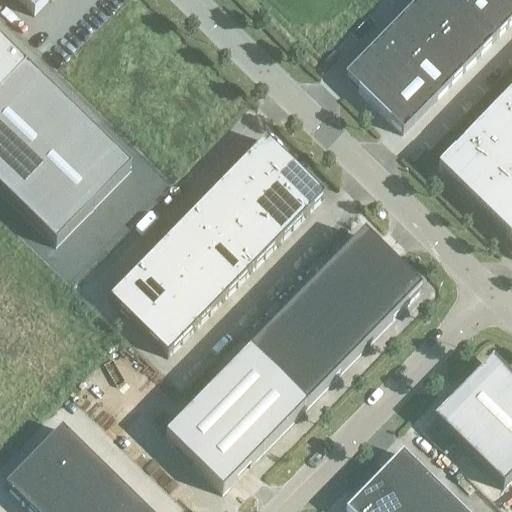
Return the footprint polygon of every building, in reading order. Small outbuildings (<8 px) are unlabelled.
[(13,0),(33,19),(51,0),(13,0)] [(260,0),(295,34),(328,0),(343,0),(350,6),(356,0),(260,0)] [(450,0),(423,0),(420,4),(449,32),(465,15),(450,0)] [(450,0),(465,15),(478,2),(476,0),(450,0)] [(479,0),(478,2),(507,30),(511,24),(511,10),(501,0),(479,0)] [(511,0),(501,0),(511,10),(511,0)] [(465,15),(494,43),(507,30),(478,2),(465,15)] [(406,18),(435,46),(449,32),(420,4),(406,18)] [(449,32),(478,60),(494,43),(465,15),(449,32)] [(392,33),(421,61),(435,46),(406,18),(392,33)] [(435,46),(464,75),(478,60),(449,32),(435,46)] [(378,47),(407,75),(421,61),(392,33),(378,47)] [(0,197),(56,252),(131,174),(0,46),(0,197)] [(450,89),(464,75),(435,46),(421,61),(450,89)] [(344,81),(373,110),(407,75),(378,47),(344,81)] [(407,75),(436,103),(450,89),(421,61),(407,75)] [(407,75),(373,110),(402,138),(436,103),(407,75)] [(511,95),(462,147),(437,172),(511,245),(511,95)] [(248,161),(278,190),(294,172),(265,144),(248,161)] [(234,175),(264,204),(278,190),(248,161),(234,175)] [(278,190),(307,218),(323,201),(294,172),(278,190)] [(220,190),(250,218),(264,204),(234,175),(220,190)] [(206,204),(236,233),(250,218),(220,190),(206,204)] [(264,204),(250,218),(279,247),(307,218),(278,190),(264,204)] [(192,218),(222,247),(236,233),(206,204),(192,218)] [(178,233),(208,261),(222,247),(192,218),(178,233)] [(250,218),(236,233),(265,261),(279,247),(250,218)] [(164,247),(194,275),(208,261),(178,233),(164,247)] [(236,233),(222,247),(251,275),(265,261),(236,233)] [(420,295),(363,239),(164,443),(221,499),(420,295)] [(151,261),(180,290),(194,275),(164,247),(151,261)] [(251,275),(222,247),(208,261),(237,290),(251,275)] [(137,276),(166,304),(180,290),(151,261),(137,276)] [(208,261),(194,275),(223,304),(237,290),(208,261)] [(223,304),(194,275),(180,290),(209,318),(223,304)] [(123,290),(143,310),(152,318),(166,304),(137,276),(123,290)] [(109,304),(138,333),(152,318),(143,310),(123,290),(109,304)] [(180,290),(166,304),(195,332),(209,318),(180,290)] [(195,332),(166,304),(152,318),(138,333),(167,361),(195,333),(195,332)] [(511,482),(511,387),(492,368),(483,377),(481,376),(433,425),(503,493),(511,482)] [(61,433),(33,462),(53,482),(81,453),(61,433)] [(67,496),(96,467),(81,453),(53,482),(67,496)] [(401,458),(373,487),(398,511),(405,511),(431,486),(401,458)] [(33,462),(5,491),(25,511),(53,482),(33,462)] [(96,467),(67,496),(82,510),(110,481),(96,467)] [(107,511),(124,495),(110,481),(82,510),(83,511),(107,511)] [(51,511),(67,496),(53,482),(25,511),(26,511),(51,511)] [(431,486),(405,511),(447,511),(452,507),(431,486)] [(398,511),(373,487),(348,511),(398,511)] [(107,511),(141,511),(124,495),(107,511)] [(79,511),(82,510),(67,496),(51,511),(79,511)]
